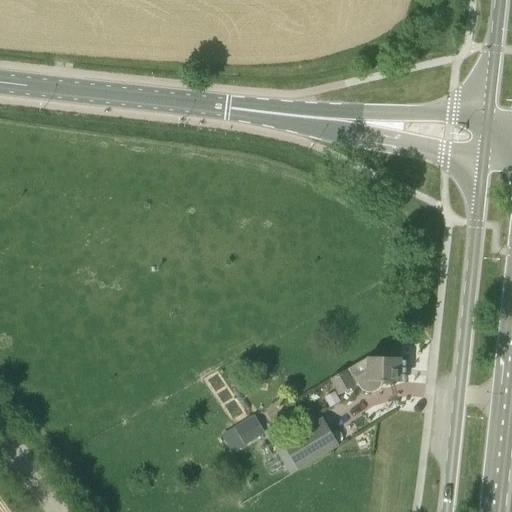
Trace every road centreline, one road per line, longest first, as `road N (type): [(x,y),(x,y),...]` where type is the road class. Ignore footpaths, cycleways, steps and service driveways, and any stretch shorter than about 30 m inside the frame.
road 1 (secondary): [(374,124),(0,83)]
road 2 (secondary): [(483,158),(445,511)]
road 3 (secondary): [(496,511),(511,378)]
